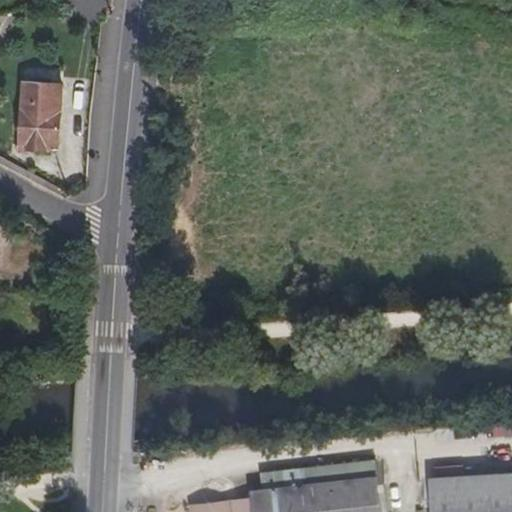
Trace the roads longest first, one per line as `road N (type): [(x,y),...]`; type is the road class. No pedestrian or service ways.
road 1 (tertiary): [(101,511),(115,237)]
road 2 (tertiary): [(115,237),(137,0)]
road 3 (residential): [(0,178),(115,237)]
